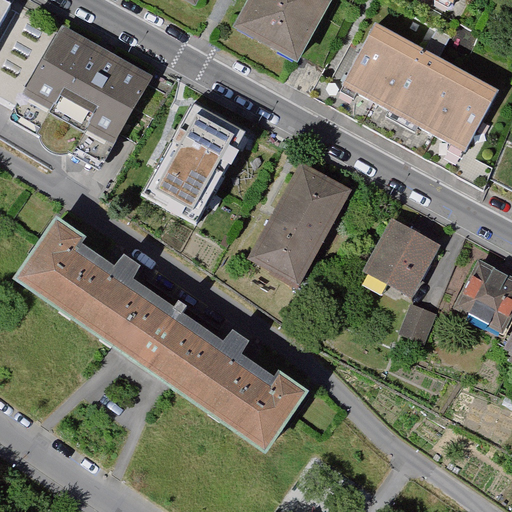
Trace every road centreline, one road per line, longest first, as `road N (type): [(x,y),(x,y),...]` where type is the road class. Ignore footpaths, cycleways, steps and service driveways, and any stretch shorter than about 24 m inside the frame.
road 1 (residential): [(483,511),(391,447),(314,368),(0,162)]
road 2 (residential): [(84,0),(511,233)]
road 3 (residential): [(125,511),(0,426)]
